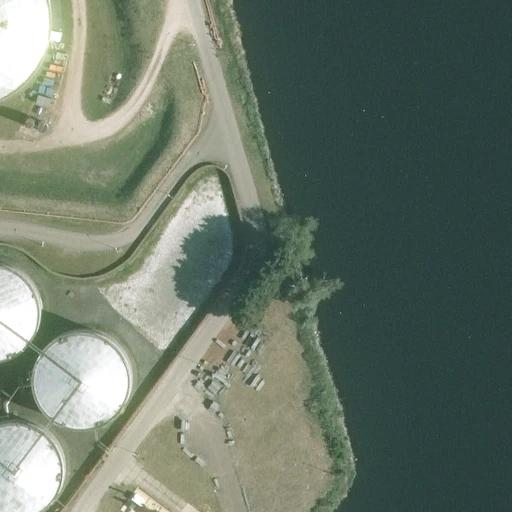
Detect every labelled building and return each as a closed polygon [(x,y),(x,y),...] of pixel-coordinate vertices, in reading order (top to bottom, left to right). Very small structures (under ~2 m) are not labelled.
[(0,0),(0,94),(2,94),(8,91),(12,88),(16,86),(20,83),(23,80),(27,77),(30,73),(33,70),(36,66),(38,62),(42,56),(45,50),(46,46),(48,41),(49,37),(50,32),(50,30),(51,23),(51,18),(51,16),(51,9),(50,5),(50,2),(49,0),(0,0)] [(31,279),(29,276),(26,274),(24,271),(19,268),(16,267),(13,265),(10,264),(6,263),(1,262),(0,261),(0,359),(2,359),(5,358),(10,357),(15,355),(20,352),(24,349),(28,345),(30,343),(33,340),(35,337),(36,334),(39,329),(39,328),(41,324),(41,321),(42,319),(42,316),(43,312),(43,310),(42,307),(42,305),(42,301),(41,300),(41,296),(39,293),(38,290),(36,285),(34,282),(31,279)] [(256,373),(268,357),(267,356),(267,357),(258,351),(264,343),(263,342),(263,343),(255,337),(255,336),(250,332),(250,333),(242,327),(243,325),(237,320),(235,323),(236,323),(218,347),(219,348),(219,347),(229,355),(246,368),(247,367),(250,369),(249,371),(249,372),(231,396),(232,397),(232,396),(243,404),(242,404),(259,417),(260,416),(263,418),(262,420),(268,425),(270,422),(269,422),(282,405),(281,405),(280,406),(272,400),(278,392),(277,391),(269,385),(263,381),(255,375),(256,373)] [(113,339),(110,337),(107,335),(104,334),(100,332),(96,330),(93,330),(89,329),(86,329),(82,329),(79,329),(75,329),(70,331),(66,332),(63,333),(60,335),(57,336),(54,338),(51,341),(49,343),(46,345),(44,348),(42,351),(40,354),(38,357),(37,361),(36,364),(35,367),(34,371),(34,374),(34,378),(34,382),(34,385),(35,387),(35,390),(36,394),(37,397),(40,402),(42,405),(43,406),(46,411),(50,414),(52,417),(55,419),(58,421),(61,422),(65,424),(66,425),(71,426),(77,427),(82,428),(85,428),(89,427),(92,427),(96,426),(101,424),(104,423),(107,421),(112,418),(115,416),(117,414),(119,413),(121,410),(124,406),(126,403),(128,400),(130,395),(131,391),(132,388),(132,386),(132,382),(133,381),(133,377),(132,374),(132,370),(131,367),(131,365),(130,363),(129,360),(128,357),(126,353),(125,352),(123,349),(121,346),(120,345),(116,341),(113,339)] [(43,509),(46,507),(47,506),(50,503),(53,501),(54,499),(56,497),(58,494),(61,489),(62,486),(63,484),(64,481),(64,477),(65,475),(65,472),(65,468),(65,467),(65,463),(65,460),(63,454),(63,453),(62,449),(59,445),(57,440),(55,437),(52,435),(50,432),(47,430),(43,427),(40,425),(38,424),(33,422),(28,420),(25,419),(21,419),(16,419),(13,419),(9,419),(6,420),(2,421),(0,421),(0,511),(38,511),(40,511),(43,509)]
